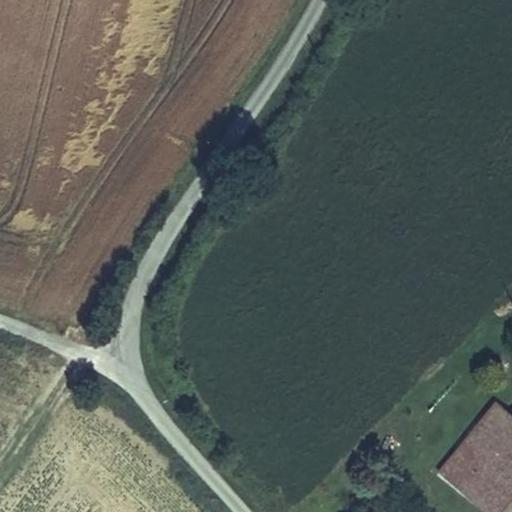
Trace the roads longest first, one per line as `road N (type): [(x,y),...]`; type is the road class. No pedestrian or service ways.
road 1 (unclassified): [(124,356),(145,263),(319,0)]
road 2 (unclassified): [(246,511),(141,394),(124,356)]
road 3 (residential): [(0,321),(95,356),(124,356)]
